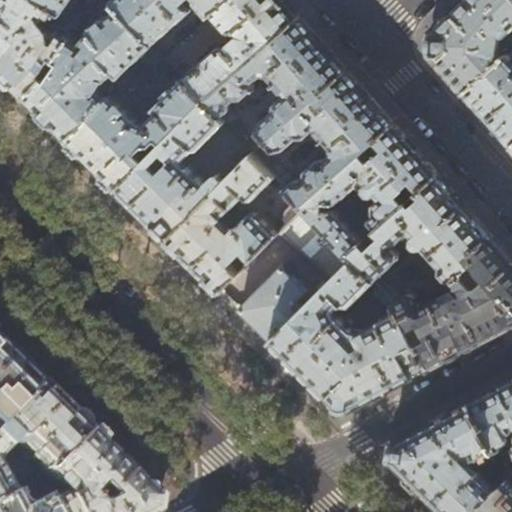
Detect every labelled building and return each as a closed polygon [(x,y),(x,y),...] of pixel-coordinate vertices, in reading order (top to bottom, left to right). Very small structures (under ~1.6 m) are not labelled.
[(72,12),(67,8),(62,14),(42,0),(1,0),(0,2),(0,70),(26,96),(46,76),(42,72),(54,56),(57,59),(72,37),(60,29),(55,30),(53,32),(46,27),(40,21),(45,14),(55,22),(67,20),(72,12)] [(42,0),(62,14),(67,8),(71,0),(42,0)] [(113,0),(113,1),(118,6),(132,22),(157,0),(113,0)] [(157,0),(132,22),(151,42),(152,43),(198,4),(209,16),(213,13),(227,0),(157,0)] [(284,0),(227,0),(213,13),(230,31),(235,32),(237,30),(240,33),(226,45),(224,43),(221,42),(201,60),(200,60),(192,66),(192,67),(183,76),(204,99),(300,17),(284,0)] [(511,0),(462,0),(462,1),(434,29),(433,54),(465,91),(505,57),(500,51),(503,35),(507,35),(511,30),(511,0)] [(132,22),(118,6),(108,15),(107,14),(100,17),(93,25),(90,30),(92,31),(80,43),(72,37),(57,59),(62,61),(49,79),(46,76),(26,96),(50,119),(69,139),(96,111),(94,107),(107,95),(101,89),(103,79),(107,79),(114,72),(117,76),(151,42),(132,22)] [(322,42),(300,17),(204,99),(225,120),(239,136),(246,130),(235,118),(237,116),(231,110),(232,108),(232,102),(237,97),(243,98),(258,85),(255,82),(264,74),(270,75),(286,94),(276,102),(276,110),(260,124),(260,130),(261,132),(247,145),(253,151),(347,70),(322,42)] [(511,56),(509,53),(505,57),(465,91),(475,101),(487,115),(499,129),(511,144),(511,56)] [(368,94),(347,70),(253,151),(260,158),(274,146),(275,148),(282,149),(298,134),(305,135),(315,126),(332,145),(331,152),(323,158),(320,155),(307,167),(306,173),(302,177),(296,176),(294,178),(288,171),(287,172),(275,160),(267,166),(275,175),(297,198),(302,204),(362,152),(368,146),(394,124),(368,94)] [(163,140),(204,99),(183,76),(175,84),(172,81),(165,89),(167,91),(155,103),(157,107),(147,117),(146,117),(144,116),(143,116),(141,116),(140,117),(115,91),(110,91),(107,95),(94,107),(96,111),(69,139),(87,157),(116,186),(145,158),(137,149),(146,140),(147,141),(151,141),(155,137),(159,136),(163,140)] [(198,148),(225,120),(204,99),(163,140),(145,158),(116,186),(140,209),(169,238),(226,179),(220,173),(217,173),(207,183),(182,158),(193,147),(198,148)] [(375,155),(370,160),(362,152),(302,204),(304,206),(349,253),(438,174),(414,147),(394,124),(368,146),(375,155)] [(267,166),(260,158),(253,151),(246,158),(233,172),(226,179),(169,238),(197,266),(222,290),(248,263),(238,254),(244,248),(254,257),(275,236),(252,214),(247,213),(236,225),(228,224),(221,218),(242,196),(245,199),(252,199),(275,175),(267,166)] [(233,172),(246,158),(241,153),(237,153),(228,162),(228,167),(233,172)] [(451,188),(438,174),(349,253),(354,259),(375,281),(378,285),(384,292),(391,285),(381,274),(400,258),(400,252),(394,245),(411,231),(414,234),(414,239),(415,242),(418,245),(420,246),(423,246),(440,266),(440,272),(446,279),(454,279),(462,272),(474,261),(477,258),(472,251),(491,234),(465,204),(451,188)] [(304,206),(302,204),(297,198),(282,213),(284,215),(282,218),(287,223),(304,206)] [(349,253),(304,206),(287,223),(281,229),(334,278),(354,259),(349,253)] [(511,258),(491,234),(472,251),(477,258),(474,261),(479,271),(486,279),(478,285),(473,285),(462,272),(454,279),(454,286),(423,303),(417,292),(411,291),(401,296),(391,285),(384,292),(395,304),(399,310),(429,367),(441,360),(458,351),(474,343),(511,322),(511,258)] [(375,281),(354,259),(334,278),(316,297),(308,305),(272,340),(309,376),(337,404),(353,407),(392,386),(429,367),(399,310),(380,320),(380,322),(364,330),(353,329),(341,316),(337,308),(343,302),(346,304),(352,304),(375,281)] [(272,340),(308,305),(301,298),(309,290),(284,265),(240,308),(251,319),(272,340)] [(316,297),(309,290),(301,298),(308,305),(316,297)] [(0,417),(37,381),(0,344),(0,417)] [(511,379),(470,401),(495,450),(501,447),(499,444),(509,439),(506,432),(511,429),(511,379)] [(64,407),(37,381),(0,417),(0,496),(8,492),(0,478),(0,449),(11,439),(29,457),(28,458),(42,472),(85,428),(64,407)] [(495,450),(470,401),(393,442),(390,457),(421,487),(446,511),(475,511),(508,479),(511,475),(511,465),(510,464),(499,476),(502,479),(498,482),(496,480),(492,484),(466,457),(473,453),(475,455),(476,454),(478,457),(481,457),(495,450)] [(122,465),(85,428),(42,472),(53,481),(60,481),(63,479),(69,484),(68,488),(70,492),(63,496),(57,493),(43,500),(48,511),(152,511),(154,497),(122,465)] [(8,492),(0,496),(0,511),(48,511),(43,500),(32,506),(30,511),(25,511),(24,511),(18,511),(12,499),(35,487),(31,478),(8,492)] [(511,511),(511,484),(508,479),(475,511),(511,511)]
